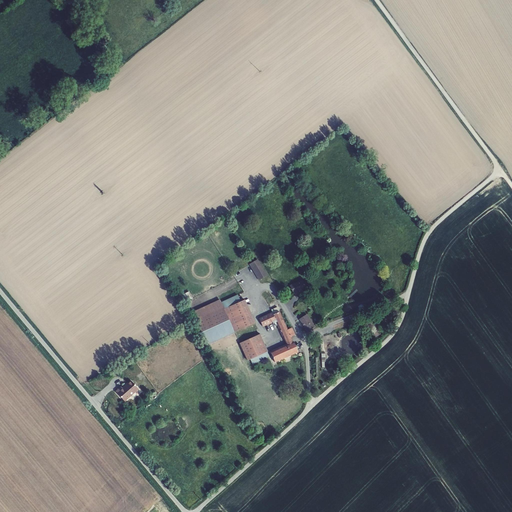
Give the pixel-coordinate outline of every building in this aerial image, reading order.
[(257,260),(251,264),(260,279),(266,275),(257,260)] [(260,279),(251,264),(249,265),(258,280),(260,279)] [(290,286),(293,293),(306,288),(302,280),(290,286)] [(224,308),(224,309),(241,301),(238,295),(221,303),(224,308)] [(196,321),(224,308),(221,303),(220,300),(192,313),(196,321)] [(235,332),(255,323),(244,300),(241,301),(224,309),(235,332)] [(287,330),(279,312),(277,307),(271,310),(272,313),(269,314),(259,319),(262,326),(273,322),(276,326),(278,325),(285,341),(291,338),(291,337),(294,335),(291,328),(287,330)] [(224,308),(196,321),(207,345),(235,332),(224,309),(224,308)] [(299,319),(307,331),(309,330),(315,327),(306,314),(299,319)] [(259,334),(240,343),(248,361),(251,359),(267,352),(259,334)] [(287,345),(270,352),(272,356),(275,362),(301,350),(298,344),(294,346),(293,342),(287,345)] [(269,357),(267,352),(251,359),(253,364),(269,357)] [(121,387),(116,392),(124,401),(138,389),(131,381),(122,388),(121,387)]
